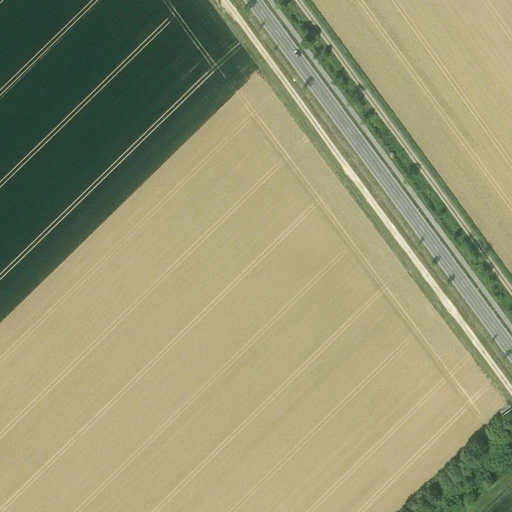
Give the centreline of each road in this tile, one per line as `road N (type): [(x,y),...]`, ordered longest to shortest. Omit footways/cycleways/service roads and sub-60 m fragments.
road 1 (track): [(223,0),(511,391)]
road 2 (secondary): [(511,350),(255,0)]
road 3 (track): [(299,0),(511,289)]
